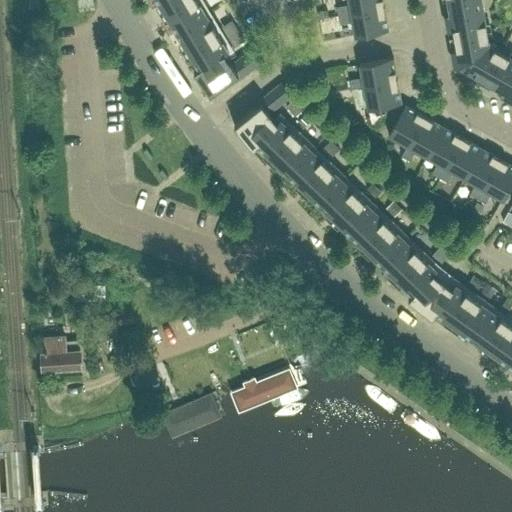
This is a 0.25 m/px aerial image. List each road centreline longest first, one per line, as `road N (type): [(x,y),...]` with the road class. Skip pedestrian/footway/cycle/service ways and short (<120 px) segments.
road 1 (residential): [(511,405),(318,261),(251,196),(198,127)]
road 2 (unknown): [(53,391),(190,335),(318,261)]
road 3 (residential): [(426,35),(290,58),(198,127)]
road 4 (residential): [(198,127),(116,0)]
road 5 (residential): [(511,133),(453,100),(426,35)]
